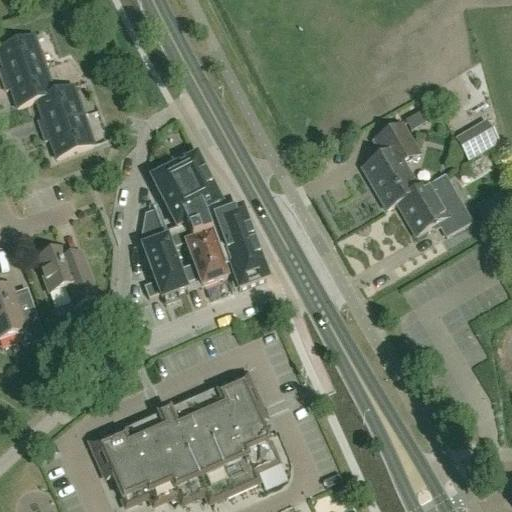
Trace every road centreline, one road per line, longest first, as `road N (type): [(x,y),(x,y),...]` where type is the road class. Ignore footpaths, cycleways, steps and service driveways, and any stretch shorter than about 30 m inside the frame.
road 1 (residential): [(202,97),(147,129),(142,142),(120,309),(131,352)]
road 2 (secondary): [(432,511),(302,277)]
road 3 (secondary): [(302,277),(202,97)]
road 4 (residential): [(131,352),(302,277)]
road 5 (residential): [(0,466),(131,352)]
